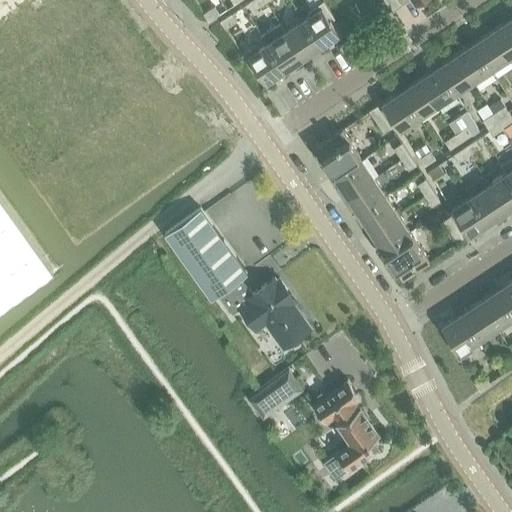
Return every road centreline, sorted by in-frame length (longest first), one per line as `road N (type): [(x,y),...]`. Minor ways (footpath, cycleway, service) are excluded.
road 1 (residential): [(260,142),(473,0)]
road 2 (tertiary): [(388,322),(449,434),(504,511)]
road 3 (tertiary): [(260,142),(388,322)]
road 4 (tertiary): [(148,0),(260,142)]
road 5 (residential): [(388,322),(511,243)]
